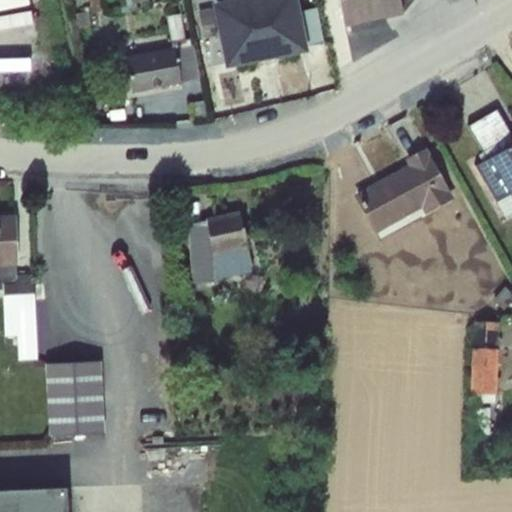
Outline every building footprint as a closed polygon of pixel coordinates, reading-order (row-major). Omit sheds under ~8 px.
[(298,0),(211,0),(223,63),(327,44),(320,4),(299,7),(298,0)] [(339,0),(343,22),(406,14),(403,0),(339,0)] [(126,52),(131,88),(198,79),(188,10),(170,12),(174,45),(126,52)] [(489,155),(476,162),(508,217),(511,214),(511,131),(498,107),(470,123),(489,155)] [(428,210),(458,196),(433,143),(407,155),(411,162),(354,189),(373,229),(425,204),(428,210)] [(196,280),(255,271),(245,210),(187,218),(196,280)] [(18,277),(16,212),(0,212),(0,287),(4,287),(5,334),(19,333),(20,356),(39,356),(38,277),(18,277)] [(499,395),(500,318),(486,318),(486,345),(474,345),(473,394),(499,395)] [(103,356),(45,359),(48,435),(107,433),(103,356)] [(72,511),(73,490),(0,486),(0,511),(72,511)]
